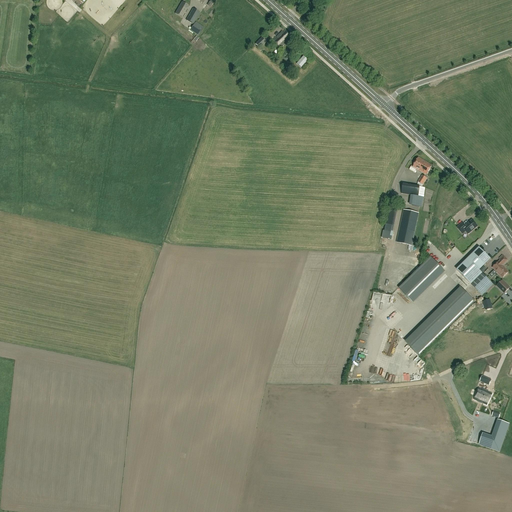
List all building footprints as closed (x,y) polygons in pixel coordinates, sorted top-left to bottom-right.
[(182,18),(189,6),(182,2),(175,14),(182,18)] [(193,24),(200,13),(193,9),(186,20),(193,24)] [(198,34),(204,28),(200,25),(195,31),(198,34)] [(280,48),(291,38),(284,30),(273,41),(280,48)] [(260,49),(266,43),(262,38),(255,44),(260,49)] [(447,82),(438,85),(441,92),(450,89),(447,82)] [(427,175),(432,166),(418,158),(413,167),(427,175)] [(423,185),(427,178),(422,175),(418,182),(423,185)] [(401,194),(418,196),(418,200),(423,200),(425,188),(403,185),(401,194)] [(414,246),(412,246),(419,213),(403,210),(396,243),(409,245),(408,250),(413,251),(414,246)] [(468,234),(477,226),(472,220),(465,226),(463,223),(457,228),(462,234),(466,231),(468,234)] [(393,232),(394,226),(386,224),(384,231),(393,232)] [(482,296),(493,285),(479,271),(491,259),(479,247),(456,270),(482,296)] [(430,256),(399,287),(412,301),(413,303),(416,304),(419,307),(424,306),(424,304),(429,302),(431,303),(432,300),(435,297),(434,294),(435,293),(439,290),(438,289),(437,285),(438,283),(440,280),(439,279),(442,272),(446,269),(432,255),(430,256)] [(502,266),(508,260),(503,255),(499,259),(500,260),(492,268),(503,278),(509,272),(502,266)] [(510,288),(503,280),(497,286),(504,293),(510,288)] [(458,314),(475,301),(467,290),(460,294),(456,294),(454,292),(440,302),(443,306),(440,306),(443,310),(443,306),(446,306),(454,300),(457,304),(458,314)] [(429,317),(404,337),(420,359),(419,360),(420,361),(421,362),(424,366),(426,364),(420,355),(421,356),(425,353),(441,328),(439,325),(437,328),(432,332),(436,325),(434,323),(432,321),(436,315),(433,311),(431,314),(428,316),(429,317)] [(489,385),(491,380),(482,376),(480,381),(489,385)] [(487,405),(492,394),(479,388),(474,399),(487,405)] [(446,409),(447,397),(385,393),(385,402),(390,402),(390,405),(446,409)] [(358,411),(357,419),(434,426),(435,418),(416,417),(416,413),(402,411),(395,411),(395,414),(358,411)] [(499,452),(509,424),(498,420),(492,437),(483,434),(478,445),(499,452)]
